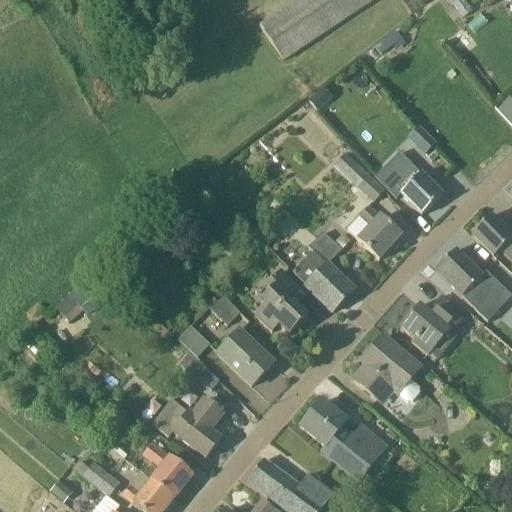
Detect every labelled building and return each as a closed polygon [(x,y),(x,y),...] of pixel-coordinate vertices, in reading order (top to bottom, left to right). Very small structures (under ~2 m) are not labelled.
[(302,0),(260,29),(282,63),(377,0),(302,0)] [(395,32),(379,45),(386,53),(402,41),(395,32)] [(391,98),(371,75),(363,82),(384,104),(391,98)] [(459,142),(477,162),(499,143),(483,125),(495,114),(466,80),(447,97),(450,100),(433,115),(458,143),(459,142)] [(511,127),(511,98),(499,111),(497,112),(511,127)] [(435,147),(418,130),(407,141),(424,158),(435,147)] [(345,157),(334,168),(372,204),(383,193),(345,157)] [(442,198),(409,165),(385,190),(396,202),(401,197),(422,218),(442,198)] [(401,239),(368,209),(359,218),(373,230),(360,245),(379,263),(401,239)] [(493,259),(501,251),(511,261),(511,238),(492,217),(472,237),(493,259)] [(327,267),(341,253),(323,235),(308,250),(313,256),(293,275),(333,315),(354,294),(327,267)] [(343,236),(334,246),(341,253),(350,243),(343,236)] [(456,253),(435,274),(473,311),(493,289),(456,253)] [(297,310),(307,300),(281,275),(268,288),(273,293),(262,304),(265,308),(255,319),(273,335),(279,329),(289,339),(307,320),(297,310)] [(98,288),(106,296),(112,290),(104,282),(98,288)] [(79,288),(69,297),(88,318),(97,309),(79,288)] [(239,315),(220,298),(208,310),(227,329),(239,315)] [(467,320),(441,299),(432,310),(435,313),(431,318),(419,308),(400,330),(415,342),(412,346),(429,360),(431,358),(437,363),(457,340),(453,336),(467,320)] [(45,314),(37,306),(26,315),(34,324),(37,327),(47,318),(45,314)] [(190,329),(177,342),(196,360),(209,347),(190,329)] [(239,334),(217,356),(251,389),(273,367),(239,334)] [(420,373),(383,340),(361,365),(366,368),(353,382),(380,406),(392,392),(408,406),(413,406),(420,398),(420,393),(410,384),(420,373)] [(199,370),(193,378),(211,393),(217,386),(199,370)] [(222,418),(204,403),(191,419),(172,403),(152,427),(168,441),(173,435),(206,462),(221,443),(210,434),(222,418)] [(362,431),(354,441),(343,432),(348,426),(321,405),(301,430),(325,450),(322,454),(360,486),(388,453),(362,431)] [(192,478),(170,460),(170,461),(151,447),(143,457),(161,471),(151,484),(174,502),(192,478)] [(321,511),(332,497),(307,478),(299,489),(264,463),(247,485),(283,511),(321,511)] [(93,465),(83,477),(108,498),(118,486),(93,465)] [(58,483),(50,493),(49,494),(63,506),(72,495),(58,483)] [(151,484),(142,497),(130,488),(123,498),(135,507),(134,509),(138,511),(165,511),(174,502),(151,484)] [(381,511),(362,497),(350,511),(381,511)] [(116,511),(119,509),(105,498),(94,511),(116,511)]
